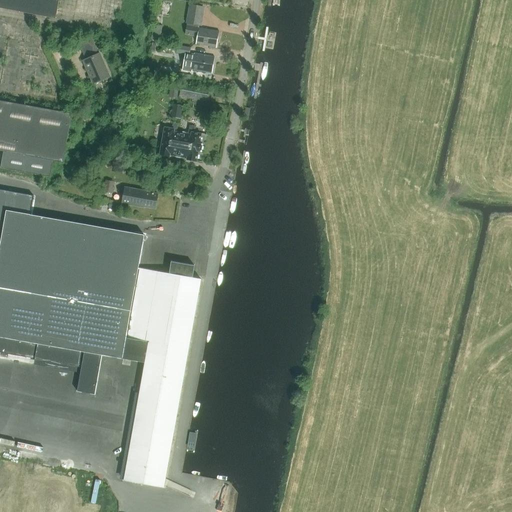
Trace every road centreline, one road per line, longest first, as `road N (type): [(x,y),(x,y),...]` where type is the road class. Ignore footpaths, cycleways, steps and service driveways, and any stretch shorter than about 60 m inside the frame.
road 1 (residential): [(210,240),(256,0)]
road 2 (unknown): [(0,377),(79,400),(95,420),(107,462)]
